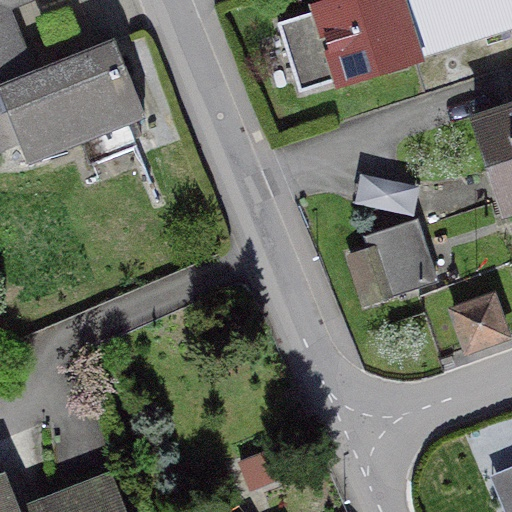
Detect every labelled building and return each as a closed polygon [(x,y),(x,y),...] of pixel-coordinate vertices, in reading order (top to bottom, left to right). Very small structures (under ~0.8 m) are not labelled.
[(0,13),(32,0),(0,0),(0,152),(16,146),(24,165),(140,118),(110,43),(15,81),(0,43),(0,13)] [(314,90),(410,60),(391,0),(347,0),(315,10),(325,42),(301,49),(314,90)] [(511,0),(404,0),(424,59),(511,30),(511,0)] [(511,111),(472,125),(500,211),(511,206),(511,111)] [(363,306),(393,296),(377,248),(347,257),(363,306)] [(463,352),(501,338),(488,299),(449,313),(463,352)] [(113,511),(103,486),(34,511),(4,511),(0,501),(0,511),(113,511)]
